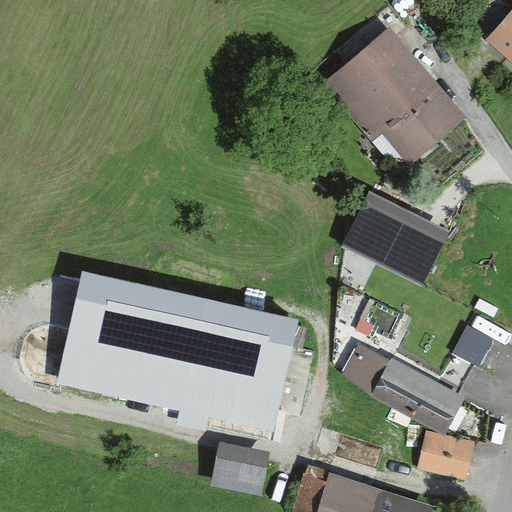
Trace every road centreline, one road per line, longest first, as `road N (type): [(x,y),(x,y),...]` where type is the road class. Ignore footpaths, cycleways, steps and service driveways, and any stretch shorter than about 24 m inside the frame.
road 1 (track): [(0,373),(120,420),(300,452),(444,493),(508,497)]
road 2 (residential): [(426,50),(511,167)]
